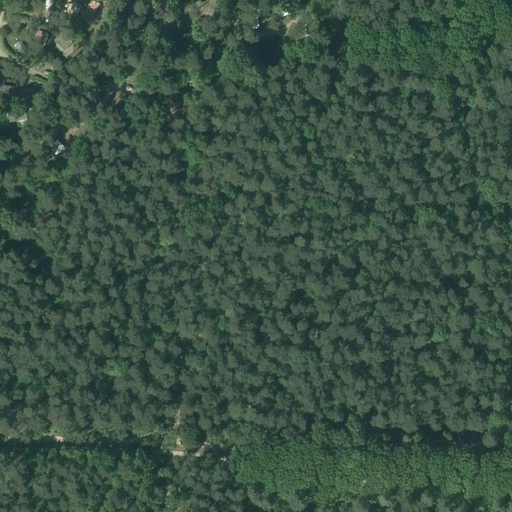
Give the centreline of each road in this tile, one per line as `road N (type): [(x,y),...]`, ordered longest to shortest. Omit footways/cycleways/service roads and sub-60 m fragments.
road 1 (track): [(511,38),(475,63),(451,68),(307,59),(242,73),(106,139),(19,204)]
road 2 (unknown): [(511,459),(252,455),(174,441),(0,438)]
road 3 (track): [(511,354),(467,344),(0,343)]
road 4 (track): [(467,202),(186,195)]
road 5 (track): [(465,66),(467,344)]
road 6 (track): [(197,344),(186,195),(165,109)]
